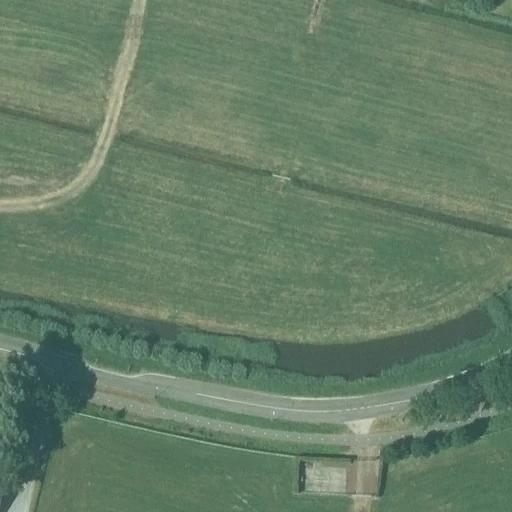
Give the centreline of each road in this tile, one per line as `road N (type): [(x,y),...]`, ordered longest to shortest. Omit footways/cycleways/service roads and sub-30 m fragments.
road 1 (tertiary): [(511,362),(438,393),(320,411),(210,396),(0,348)]
road 2 (track): [(134,0),(96,161),(55,192),(0,201)]
